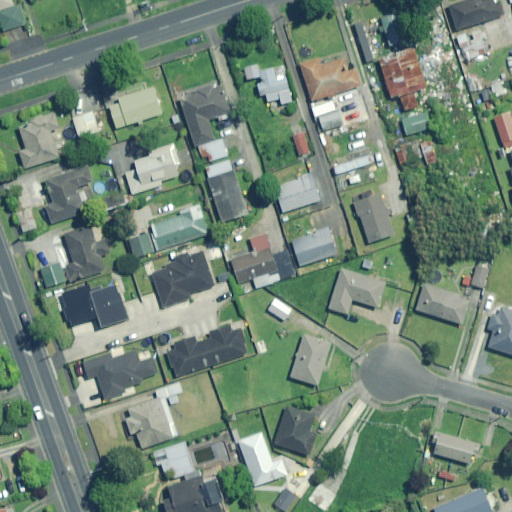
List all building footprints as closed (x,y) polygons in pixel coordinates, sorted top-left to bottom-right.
[(14,8),(11,0),(0,0),(0,25),(2,33),(25,26),(19,6),(14,8)] [(494,53),(490,40),(500,37),(495,20),(501,18),(495,0),(476,0),(463,4),(462,2),(448,6),(456,32),(453,33),(462,63),(494,53)] [(401,44),(393,15),(380,18),(389,47),(401,44)] [(426,90),(415,48),(379,59),(391,100),(398,98),(403,112),(419,107),(414,93),(426,90)] [(347,51),(318,60),(299,66),(312,103),(359,88),(347,51)] [(292,103),(282,66),(259,73),(258,65),(244,69),(247,81),(255,79),(260,97),(265,95),(268,103),(279,100),(281,106),(292,103)] [(506,94),(502,83),(491,86),(494,98),(506,94)] [(162,115),(153,88),(107,101),(116,129),(162,115)] [(228,115),(220,88),(180,99),(194,147),(214,142),(208,120),(228,115)] [(343,126),(339,112),(315,119),(319,133),(343,126)] [(98,133),(92,113),(72,119),(78,139),(98,133)] [(430,129),(425,113),(402,121),(407,137),(430,129)] [(59,159),(46,117),(28,123),(31,133),(21,136),(26,150),(19,152),(24,169),(59,159)] [(310,153),(305,133),(293,136),(299,156),(310,153)] [(207,163),(227,156),(223,142),(198,151),(201,160),(206,158),(207,163)] [(404,146),(393,148),(396,163),(407,161),(404,146)] [(181,175),(172,147),(133,159),(137,170),(125,173),(132,195),(153,188),(151,184),(181,175)] [(374,164),(371,154),(349,161),(347,157),(332,161),(336,175),(374,164)] [(247,216),(231,161),(205,168),(221,224),(247,216)] [(92,183),(87,167),(45,181),(53,204),(45,207),(51,225),(85,213),(76,188),(92,183)] [(318,202),(310,177),(274,188),(283,214),(318,202)] [(393,236),(380,195),(369,198),(367,192),(353,196),(367,244),(393,236)] [(207,235),(198,206),(176,213),(178,217),(151,226),(159,251),(207,235)] [(93,253),(85,227),(64,233),(73,263),(65,265),(71,282),(105,272),(98,251),(93,253)] [(337,255),(329,229),(291,242),(300,268),(337,255)] [(154,253),(147,234),(128,241),(134,260),(154,253)] [(276,271),(265,234),(250,239),(254,254),(231,260),(238,284),(253,280),(256,289),(273,284),(269,273),(276,271)] [(213,287),(202,252),(159,266),(160,270),(151,272),(162,307),(188,298),(187,295),(213,287)] [(488,270),(475,267),(472,278),(463,276),(461,284),(483,290),(488,270)] [(341,269),(336,286),(328,310),(347,316),(352,301),(377,309),(386,284),(380,282),(341,269)] [(127,319),(114,281),(88,289),(87,286),(62,295),(68,314),(66,314),(70,327),(98,318),(101,328),(127,319)] [(470,299),(422,283),(413,311),(462,326),(470,299)] [(291,311),(275,300),(268,310),(284,321),(291,311)] [(495,308),(489,330),(493,331),(488,349),(511,356),(511,312),(510,312),(495,308)] [(231,333),(229,326),(210,333),(212,339),(196,344),(194,337),(175,344),(177,350),(167,354),(175,378),(247,355),(243,341),(245,340),(242,329),(231,333)] [(331,344),(304,335),(290,378),(317,387),(331,344)] [(139,363),(135,353),(107,361),(106,358),(83,365),(86,373),(83,374),(87,388),(99,385),(104,402),(132,393),(131,387),(143,383),(142,380),(155,376),(150,360),(139,363)] [(178,437),(165,398),(122,412),(130,435),(136,433),(142,450),(178,437)] [(315,418),(290,409),(276,445),(310,458),(318,436),(310,433),(315,418)] [(272,463),(262,434),(238,442),(254,487),(287,476),(282,460),(272,463)] [(476,445),(439,434),(433,455),(470,466),(476,445)] [(372,438),(361,435),(353,462),(401,477),(410,447),(373,436),(372,438)] [(193,470),(185,443),(153,454),(161,480),(193,470)] [(459,473),(443,466),(437,478),(453,486),(459,473)] [(381,480),(371,477),(368,487),(378,491),(381,480)] [(202,485),(200,478),(168,488),(172,502),(164,505),(165,511),(206,511),(205,508),(223,502),(217,481),(202,485)] [(325,511),(337,497),(318,484),(307,500),(323,511),(325,511)] [(286,511),(297,496),(286,489),(274,505),(284,511),(286,511)] [(491,511),(483,489),(433,508),(434,511),(491,511)]
